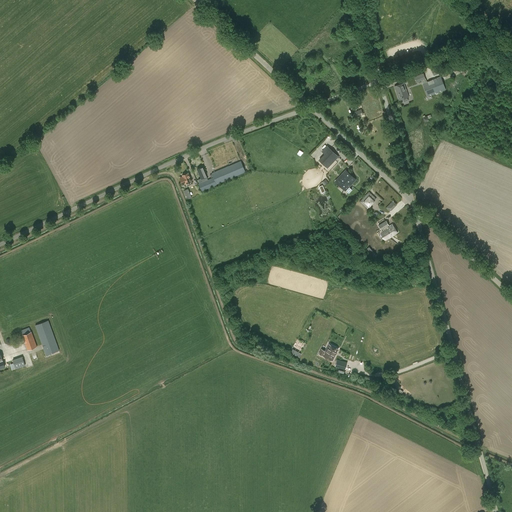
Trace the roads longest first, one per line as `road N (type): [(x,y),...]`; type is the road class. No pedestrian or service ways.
road 1 (unclassified): [(0,244),(310,106)]
road 2 (unclassified): [(496,511),(418,220)]
road 3 (unclassified): [(310,106),(195,0)]
road 4 (unclassified): [(414,204),(310,106)]
road 5 (unclassified): [(414,204),(379,80)]
